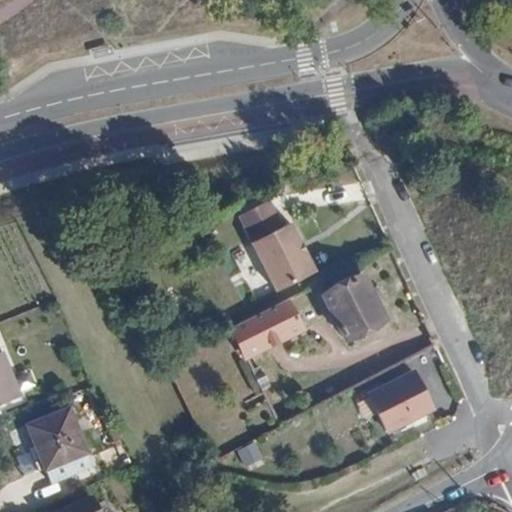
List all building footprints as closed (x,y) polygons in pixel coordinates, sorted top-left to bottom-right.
[(275,293),(314,274),(289,226),(280,230),(267,204),(240,217),(253,242),(250,244),(275,293)] [(361,279),(322,298),(343,341),(382,322),(361,279)] [(285,302),(230,329),(244,357),(299,330),(285,302)] [(0,402),(15,397),(0,360),(0,402)] [(412,372),(366,397),(385,432),(431,407),(412,372)] [(61,414),(27,428),(44,470),(78,457),(61,414)] [(251,442),(233,451),(242,468),(260,459),(251,442)] [(89,511),(86,503),(65,511),(89,511)]
